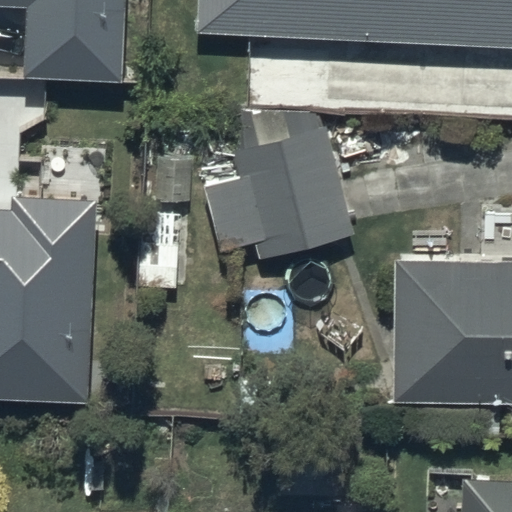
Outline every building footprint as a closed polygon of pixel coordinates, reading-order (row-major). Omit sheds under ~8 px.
[(124,82),(127,0),(0,0),(0,1),(28,3),(25,77),(124,82)] [(511,0),(199,0),(198,32),(511,46),(511,0)] [(240,175),(210,178),(222,244),(256,237),(259,257),(357,228),(327,125),(321,127),(315,108),(228,105),(239,145),(232,148),(240,175)] [(98,201),(10,196),(9,209),(0,208),(0,399),(86,404),(98,201)] [(181,199),(138,198),(137,284),(179,284),(181,199)] [(511,204),(483,204),(482,255),(397,254),(395,397),(511,399),(511,204)] [(511,511),(511,480),(466,478),(464,511),(511,511)]
